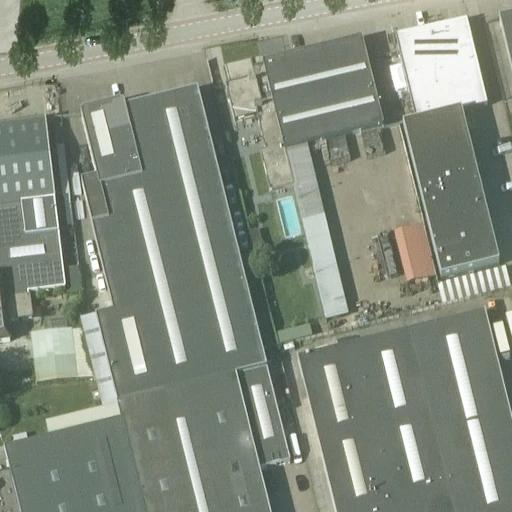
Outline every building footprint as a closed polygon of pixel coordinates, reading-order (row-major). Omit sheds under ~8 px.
[(511,17),(499,20),(511,74),(511,17)] [(415,124),(461,113),(487,108),(467,22),(395,39),(415,124)] [(281,62),(263,66),(264,69),(265,68),(285,153),(286,153),(307,148),(384,130),(362,42),(281,62)] [(251,64),(225,70),(229,88),(225,89),(234,125),(257,120),(265,153),(260,154),(270,194),(294,188),(286,153),(285,153),(265,68),(264,69),(253,71),(251,64)] [(175,394),(267,371),(198,93),(125,111),(142,181),(106,190),(119,242),(136,238),(175,394)] [(95,319),(117,408),(175,394),(136,238),(119,242),(106,190),(142,181),(125,111),(124,106),(121,107),(121,105),(83,115),(83,116),(81,117),(97,182),(81,186),(113,315),(95,319)] [(461,113),(415,124),(403,127),(440,282),(500,268),(461,113)] [(65,291),(55,202),(45,122),(0,126),(0,344),(10,343),(8,325),(33,322),(30,298),(29,298),(28,296),(65,291)] [(393,238),(406,289),(434,281),(422,231),(393,238)] [(257,264),(266,262),(258,232),(249,234),(257,264)] [(78,270),(69,271),(72,293),(80,292),(78,270)] [(511,511),(511,424),(485,315),(297,361),(334,511),(511,511)] [(279,342),(308,340),(308,330),(278,332),(279,342)] [(78,381),(72,332),(30,337),(36,386),(78,381)] [(4,453),(10,475),(18,511),(268,511),(259,473),(290,465),(267,371),(175,394),(117,408),(117,410),(46,427),(50,441),(4,453)] [(0,511),(18,511),(10,475),(0,477),(0,511)]
